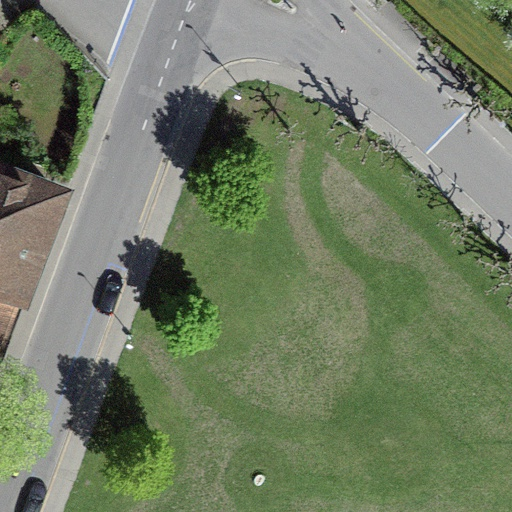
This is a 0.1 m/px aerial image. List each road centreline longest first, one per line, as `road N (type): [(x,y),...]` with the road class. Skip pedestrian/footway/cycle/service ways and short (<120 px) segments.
road 1 (residential): [(157,76),(4,511)]
road 2 (residential): [(268,0),(312,24),(511,207)]
